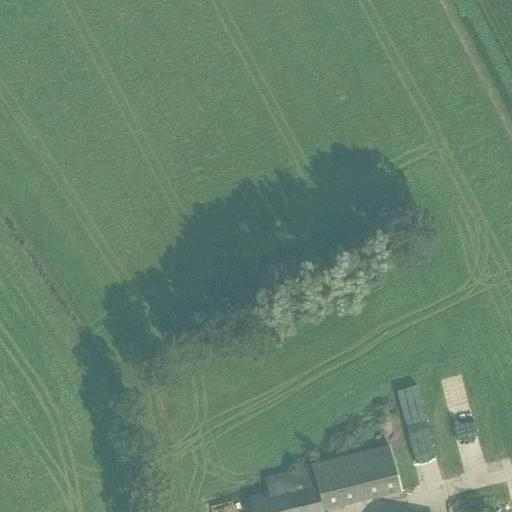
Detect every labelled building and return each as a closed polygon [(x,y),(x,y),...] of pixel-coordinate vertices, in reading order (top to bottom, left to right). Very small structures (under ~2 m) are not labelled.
[(450,383),(455,405),(474,401),(469,379),(450,383)] [(455,405),(456,418),(477,416),(476,403),(455,405)] [(439,436),(433,412),(417,416),(423,440),(439,436)] [(322,468),(330,511),(356,511),(409,502),(399,453),(322,468)] [(267,495),(248,500),(251,511),(322,511),(312,469),(284,476),(265,481),(266,486),(268,493),(284,489),(286,497),(269,501),(267,495)]
